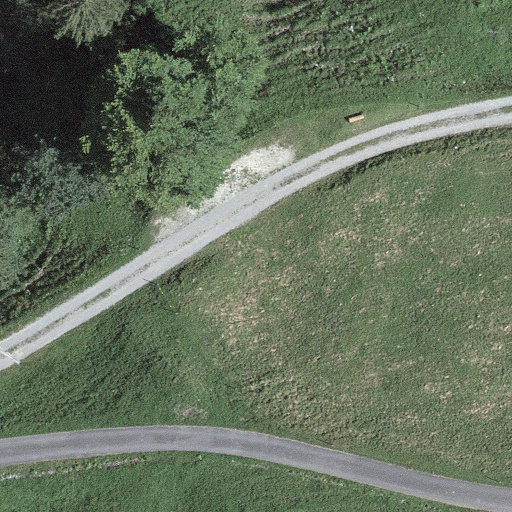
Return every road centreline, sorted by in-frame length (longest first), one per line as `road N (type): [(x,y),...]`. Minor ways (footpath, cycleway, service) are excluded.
road 1 (track): [(0,356),(287,189),(412,132),(511,113)]
road 2 (track): [(0,445),(75,434),(267,438),(511,493)]
